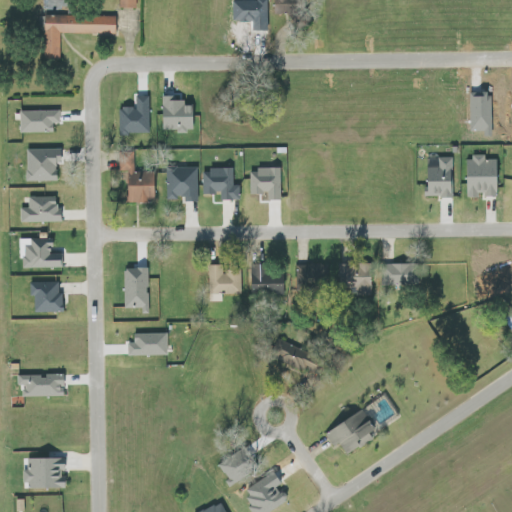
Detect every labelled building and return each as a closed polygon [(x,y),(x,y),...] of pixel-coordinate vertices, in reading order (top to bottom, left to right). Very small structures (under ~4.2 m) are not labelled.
[(119,0),(119,8),(137,9),(137,0),(119,0)] [(117,16),(43,16),(43,60),(60,60),(60,34),(117,34),(117,16)] [(150,97),(137,96),(136,108),(120,108),(120,134),(150,134),(150,97)] [(164,96),(164,130),(195,130),(195,105),(186,105),(186,101),(176,101),(176,96),(164,96)] [(21,133),(54,133),(54,124),(61,124),(60,111),(20,111),(21,133)] [(57,181),(57,163),(62,163),(62,149),(26,150),(27,182),(57,181)] [(134,153),(118,153),(118,176),(128,176),(128,173),(134,173),(134,153)] [(499,196),(499,159),(486,160),(486,157),(467,157),(468,198),(478,197),(478,196),(499,196)] [(452,158),(428,159),(429,197),(453,197),(452,158)] [(197,168),(167,167),(166,199),(185,199),(185,202),(197,202),(197,168)] [(203,194),(221,194),(221,200),(240,200),(240,185),(234,185),(233,169),(203,170),(203,194)] [(280,169),(249,169),(250,194),(267,194),(267,201),(281,200),(280,169)] [(129,203),(156,202),(155,172),(128,173),(129,203)] [(21,223),(60,222),(59,197),(29,197),(29,208),(20,208),(21,223)] [(25,240),(26,269),(63,268),(62,253),(53,254),(52,239),(25,240)] [(328,264),(296,265),(297,292),(310,292),(309,286),(328,286),(328,264)] [(420,285),(419,264),(383,265),(383,286),(420,285)] [(242,294),(241,270),(223,271),(223,265),(207,265),(208,302),(222,302),(222,295),(242,294)] [(251,265),(252,294),(285,293),(285,273),(262,273),(262,265),(251,265)] [(342,266),(343,293),(373,291),(372,265),(342,266)] [(59,282),(30,283),(30,297),(35,297),(35,313),(64,312),(63,293),(59,293),(59,282)] [(168,355),(167,333),(134,334),(134,343),(128,343),(128,356),(168,355)] [(324,364),(287,343),(277,362),(315,382),(324,364)] [(22,397),(64,397),(65,375),(46,374),(46,376),(18,375),(18,387),(22,387),(22,397)] [(334,448),(340,444),(347,456),(374,440),(371,434),(378,430),(366,409),(325,434),(334,448)] [(243,451),(218,465),(230,485),(255,472),(243,451)] [(66,458),(27,459),(28,470),(23,470),(23,488),(65,488),(64,470),(66,470),(66,458)] [(226,511),(221,502),(202,511),(226,511)]
